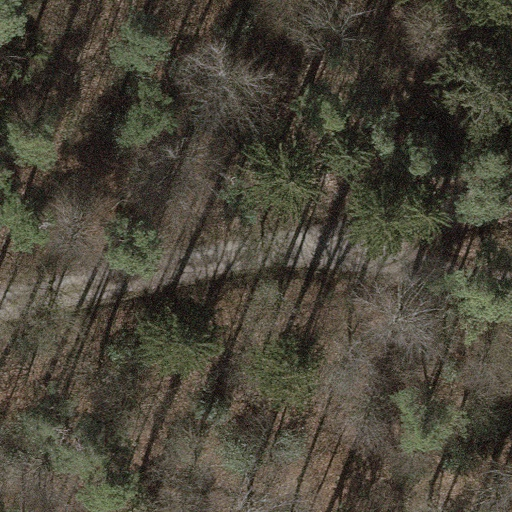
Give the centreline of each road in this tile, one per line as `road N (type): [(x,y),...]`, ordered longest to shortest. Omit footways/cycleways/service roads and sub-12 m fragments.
road 1 (track): [(0,313),(511,198)]
road 2 (track): [(321,242),(511,282)]
